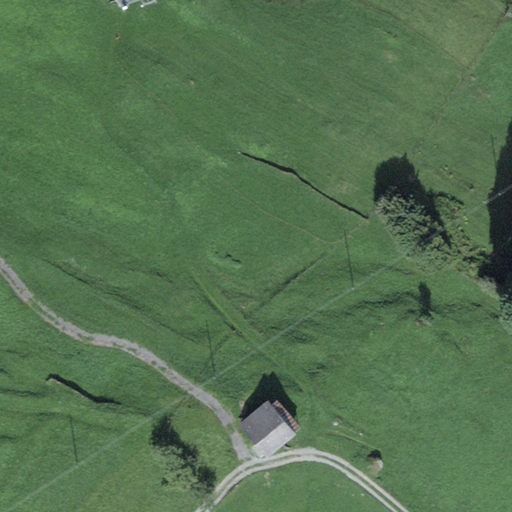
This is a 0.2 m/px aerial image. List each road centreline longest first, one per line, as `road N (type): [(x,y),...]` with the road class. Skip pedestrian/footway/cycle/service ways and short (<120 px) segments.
road 1 (track): [(248,469),(211,403),(139,351),(89,341),(57,324),(0,264)]
road 2 (track): [(301,454),(314,428),(313,402),(202,281),(168,211)]
road 3 (track): [(197,511),(146,429),(0,400)]
road 4 (track): [(399,511),(317,454),(241,471),(201,511)]
